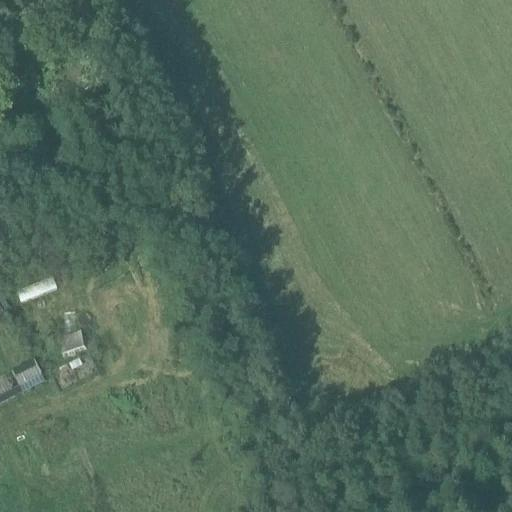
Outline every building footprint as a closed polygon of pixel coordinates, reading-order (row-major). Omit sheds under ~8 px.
[(57,291),(53,280),(17,294),(22,305),(57,291)] [(0,295),(0,314),(10,310),(2,295),(0,295)] [(67,364),(89,353),(81,338),(59,349),(67,364)] [(34,361),(11,373),(19,388),(42,376),(34,361)] [(0,398),(13,392),(5,377),(0,379),(0,398)]
